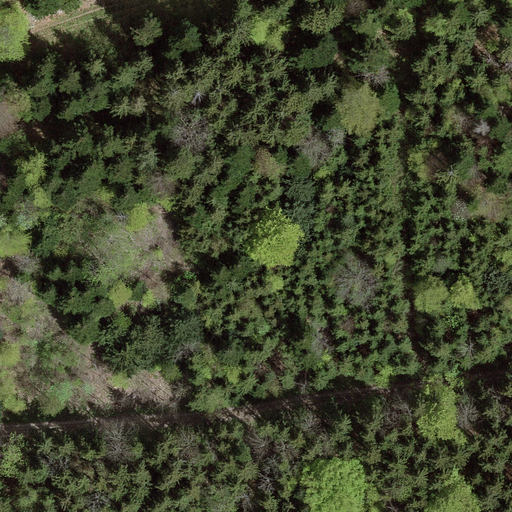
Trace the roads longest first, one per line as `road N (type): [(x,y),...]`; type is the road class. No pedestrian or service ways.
road 1 (track): [(0,427),(159,424),(511,377)]
road 2 (track): [(147,0),(0,50)]
